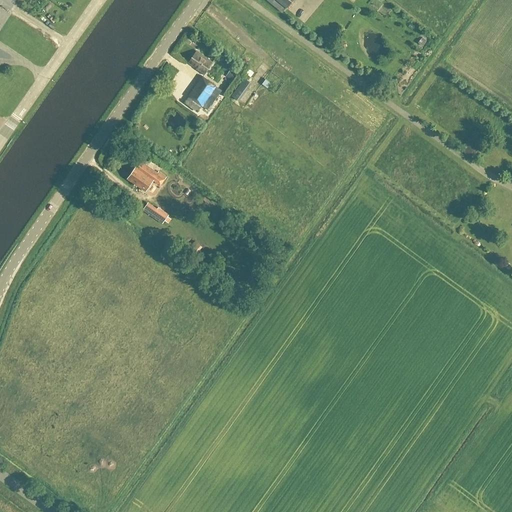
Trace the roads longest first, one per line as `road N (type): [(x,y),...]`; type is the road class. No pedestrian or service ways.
road 1 (tertiary): [(0,290),(198,0)]
road 2 (unclassified): [(0,140),(99,0)]
